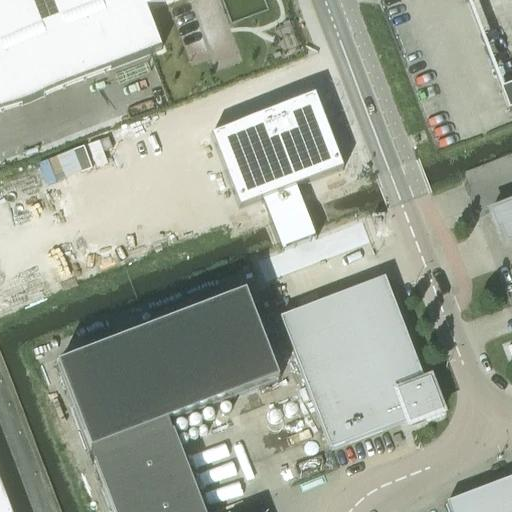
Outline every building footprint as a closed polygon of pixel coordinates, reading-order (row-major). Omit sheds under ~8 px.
[(0,0),(0,110),(160,51),(145,11),(173,0),(0,0)] [(507,115),(511,112),(511,88),(499,93),(507,115)] [(320,108),(225,146),(253,217),(275,208),(315,306),(278,320),(330,451),(407,425),(407,430),(442,417),(429,382),(424,384),(384,281),(349,292),(314,193),(346,179),(320,108)] [(511,208),(486,218),(494,238),(499,237),(505,253),(511,250),(511,208)] [(277,384),(244,297),(55,369),(110,511),(201,511),(168,426),(277,384)] [(444,506),(446,511),(511,511),(511,479),(489,489),(485,491),(487,496),(464,505),(462,500),(458,501),(444,506)]
